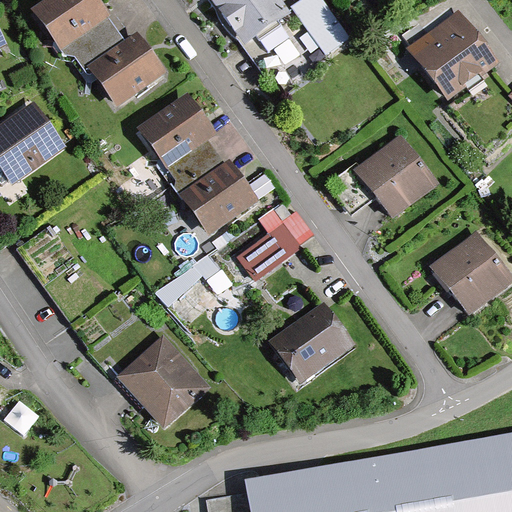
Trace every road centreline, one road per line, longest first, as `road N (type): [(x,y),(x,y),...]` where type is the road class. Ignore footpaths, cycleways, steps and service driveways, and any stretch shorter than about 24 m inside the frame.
road 1 (residential): [(164,0),(449,408)]
road 2 (unclassified): [(156,506),(232,461),(407,427),(449,408)]
road 3 (residential): [(156,506),(0,298)]
